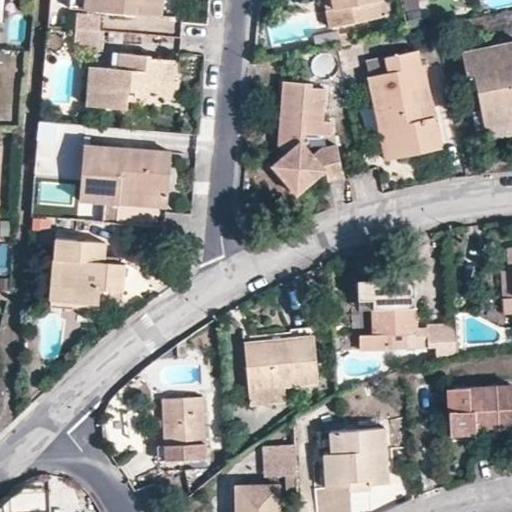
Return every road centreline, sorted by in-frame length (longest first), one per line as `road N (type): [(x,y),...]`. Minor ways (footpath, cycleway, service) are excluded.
road 1 (residential): [(223,280),(277,253),(387,219),(511,198)]
road 2 (residential): [(223,280),(235,0)]
road 3 (residential): [(53,410),(178,304),(223,280)]
road 4 (residential): [(53,410),(120,511)]
